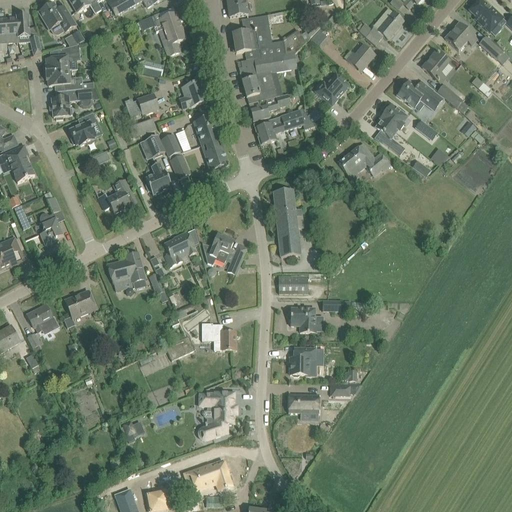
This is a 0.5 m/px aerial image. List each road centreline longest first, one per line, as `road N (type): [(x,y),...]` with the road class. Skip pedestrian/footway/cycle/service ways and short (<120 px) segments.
road 1 (unclassified): [(302,511),(273,477),(260,432),(265,314),(248,177)]
road 2 (residential): [(248,177),(320,147),(344,128),(455,0)]
road 3 (unclassified): [(95,253),(248,177)]
road 4 (residential): [(248,177),(213,17)]
road 5 (residential): [(95,253),(40,131)]
